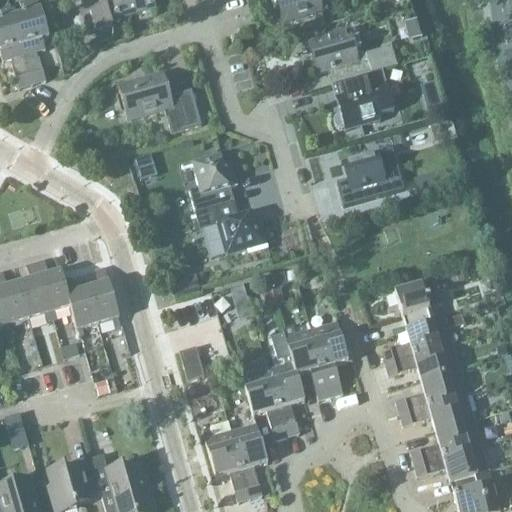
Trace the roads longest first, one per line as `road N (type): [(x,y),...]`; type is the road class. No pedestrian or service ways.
road 1 (residential): [(108,219),(193,511)]
road 2 (residential): [(28,164),(74,85),(101,59),(203,29)]
road 3 (residential): [(295,205),(277,146),(230,121),(203,29)]
road 4 (residential): [(291,511),(286,489),(293,470),(323,448),(337,423),(376,408)]
